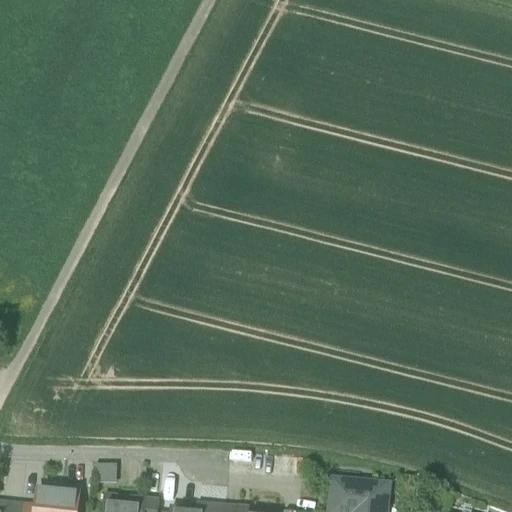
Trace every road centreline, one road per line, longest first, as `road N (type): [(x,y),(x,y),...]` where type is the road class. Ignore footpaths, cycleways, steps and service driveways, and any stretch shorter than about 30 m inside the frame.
road 1 (track): [(0,401),(211,0)]
road 2 (residential): [(0,455),(218,464)]
